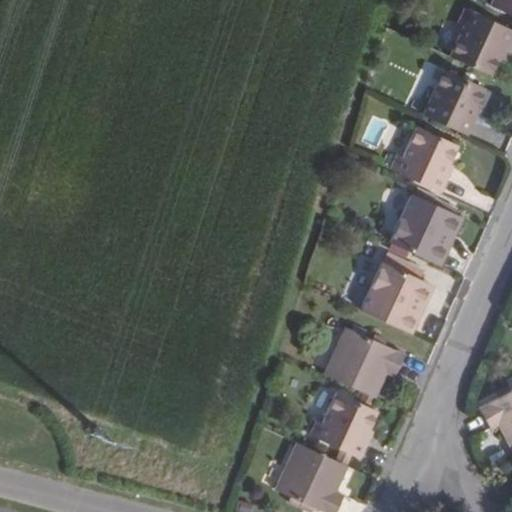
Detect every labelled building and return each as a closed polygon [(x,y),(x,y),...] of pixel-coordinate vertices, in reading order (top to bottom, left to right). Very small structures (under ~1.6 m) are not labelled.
[(511,0),(492,0),(490,6),(511,15),(511,0)] [(498,56),(503,47),(507,50),(511,37),(511,30),(464,9),(458,24),(463,27),(450,57),(490,76),(498,56)] [(498,56),(503,58),(507,50),(503,47),(498,56)] [(429,101),(423,99),(417,113),(467,137),(475,118),(471,117),(475,107),(484,89),(444,70),(429,101)] [(475,118),(480,108),(475,107),(471,117),(475,118)] [(403,158),(396,155),(389,171),(441,194),(449,176),(444,174),(448,164),(457,146),(417,128),(403,158)] [(449,176),(453,167),(448,164),(444,174),(449,176)] [(414,196),(455,215),(458,208),(417,189),(414,196)] [(412,195),(389,244),(433,264),(447,233),(454,236),(463,219),(455,215),(414,196),(412,195)] [(433,264),(440,268),(454,236),(447,233),(433,264)] [(360,312),(410,335),(418,318),(411,315),(425,283),(383,263),(360,312)] [(418,318),(433,287),(425,283),(411,315),(418,318)] [(372,341),(345,329),(323,377),(359,392),(373,399),(385,375),(394,379),(404,356),(383,347),(372,341)] [(386,340),(375,335),(372,341),(383,347),(386,340)] [(511,390),(479,409),(492,431),(500,427),(511,448),(511,390)] [(373,399),(359,392),(354,402),(369,409),(373,399)] [(377,413),(369,409),(354,402),(337,393),(322,425),(316,422),(309,436),(339,451),(351,457),(360,460),(369,441),(364,439),(368,431),(377,413)] [(368,431),(364,439),(369,441),(373,433),(368,431)] [(297,444),(275,492),(300,503),(313,510),(318,511),(336,511),(343,495),(335,491),(346,467),(334,461),(297,444)] [(339,451),(334,461),(346,467),(351,457),(339,451)] [(305,511),(311,511),(313,510),(300,503),(298,508),(305,511)]
